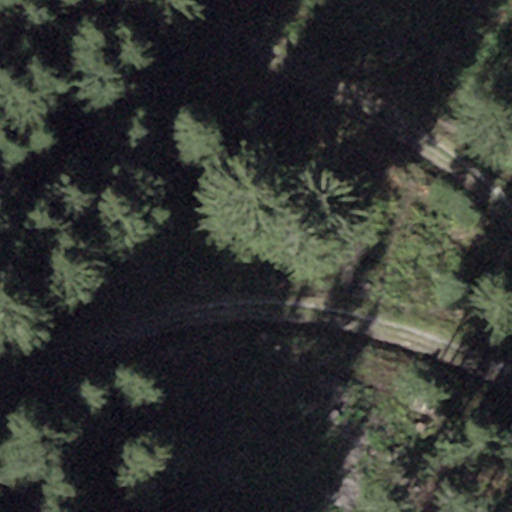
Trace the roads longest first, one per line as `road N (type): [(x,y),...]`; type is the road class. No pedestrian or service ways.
road 1 (track): [(511,372),(310,309),(139,326),(0,384)]
road 2 (track): [(202,0),(257,46),(435,149),(511,222)]
